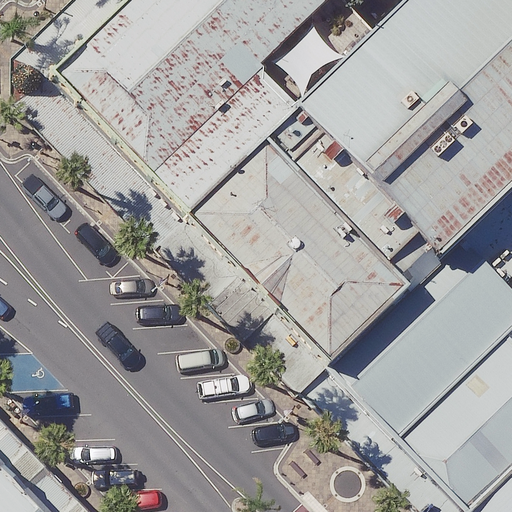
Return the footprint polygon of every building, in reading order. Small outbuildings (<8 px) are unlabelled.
[(106,0),(0,95),(0,110),(126,245),(201,175),(246,143),(374,30),(342,0),(106,0)] [(246,143),(227,161),(358,301),(511,158),(511,0),(404,0),(374,30),(246,143)] [(201,175),(126,245),(276,406),(351,336),(201,175)] [(511,222),(303,416),(393,511),(451,511),(511,455),(511,222)] [(511,511),(511,455),(451,511),(511,511)] [(0,511),(18,511),(0,493),(0,511)]
